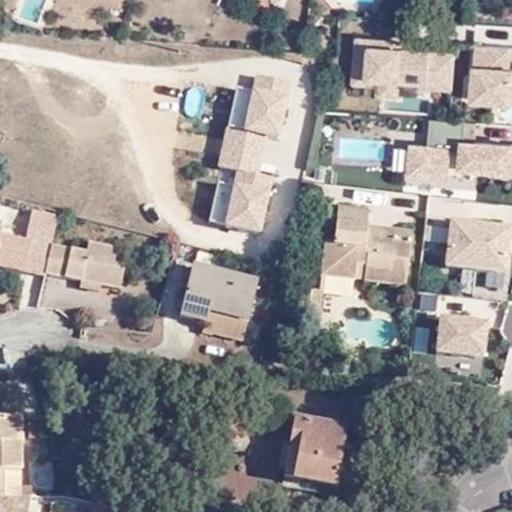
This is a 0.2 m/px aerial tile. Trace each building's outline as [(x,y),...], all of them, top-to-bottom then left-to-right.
[(405,0),(405,16),(420,17),(420,0),(405,0)] [(404,40),(355,39),(353,88),(376,88),(376,100),(404,101),(404,88),(451,92),(452,52),(404,51),(404,40)] [(511,46),(472,44),(471,108),(511,110),(511,107),(511,105),(511,104),(511,70),(511,71),(511,46)] [(208,220),(259,229),(269,174),(258,172),(265,136),(277,138),(286,91),(243,83),(235,125),(226,123),(208,220)] [(511,144),(466,141),(467,122),(428,120),(427,146),(411,146),(410,176),(471,180),(471,175),(511,179),(511,144)] [(143,220),(164,224),(168,200),(147,197),(143,220)] [(48,243),(53,217),(39,214),(36,241),(48,243)] [(490,225),(454,220),(453,244),(487,250),(490,225)] [(356,256),(357,244),(359,230),(327,226),(323,263),(315,261),(311,294),(345,299),(346,291),(354,291),(354,299),(394,304),(403,250),(384,248),(382,261),(356,256)] [(0,268),(42,276),(48,243),(36,241),(0,233),(0,268)] [(48,243),(42,276),(118,290),(122,264),(110,261),(112,252),(114,244),(85,239),(83,250),(48,243)] [(384,248),(357,244),(356,256),(382,261),(384,248)] [(110,261),(122,264),(124,254),(112,252),(110,261)] [(211,322),(209,332),(239,338),(253,280),(187,263),(174,315),(201,321),(211,322)] [(296,331),(309,332),(310,310),(289,308),(289,330),(296,331)] [(484,356),(486,315),(433,313),(431,353),(484,356)] [(200,331),(209,332),(211,322),(201,321),(200,331)] [(308,342),(309,332),(296,331),(295,341),(308,342)] [(254,410),(234,407),(228,440),(249,443),(254,410)] [(334,492),(338,466),(342,445),(345,422),(313,418),(311,428),(292,426),(288,453),(301,454),(297,487),(334,492)] [(0,500),(22,499),(21,446),(25,446),(23,419),(0,419),(0,500)] [(338,466),(349,468),(354,446),(342,445),(338,466)] [(283,485),(297,487),(301,454),(288,453),(283,485)]
